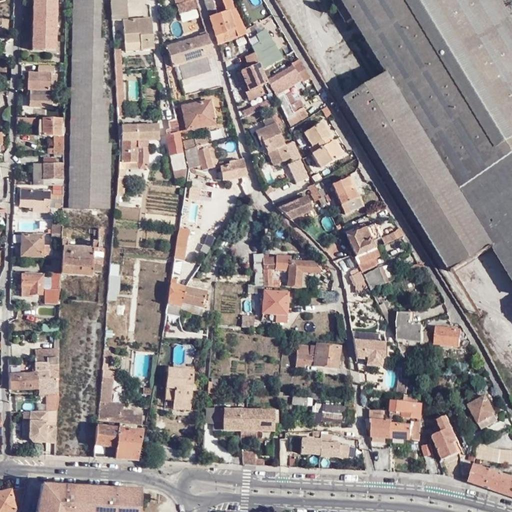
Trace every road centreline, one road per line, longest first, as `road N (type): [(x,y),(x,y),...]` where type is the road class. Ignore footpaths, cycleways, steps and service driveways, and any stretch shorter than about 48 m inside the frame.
road 1 (residential): [(374,489),(334,267),(262,201),(197,0)]
road 2 (residential): [(268,0),(511,408)]
road 3 (residential): [(6,468),(3,323),(17,0)]
road 4 (tertiary): [(195,500),(433,511)]
road 5 (tertiary): [(374,489),(198,473),(185,478),(183,492)]
road 6 (tertiary): [(32,467),(139,476),(183,492)]
road 7 (tertiary): [(495,511),(445,496),(374,489)]
